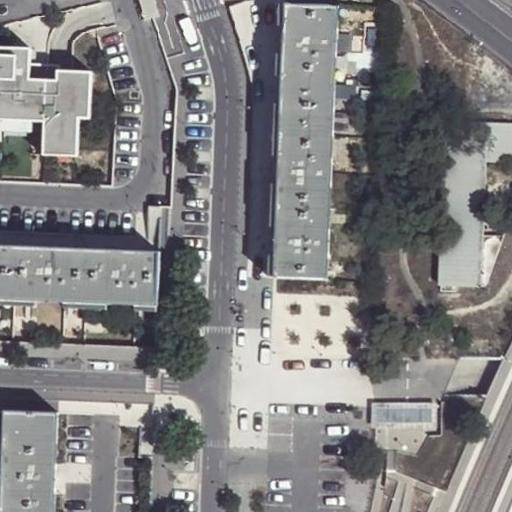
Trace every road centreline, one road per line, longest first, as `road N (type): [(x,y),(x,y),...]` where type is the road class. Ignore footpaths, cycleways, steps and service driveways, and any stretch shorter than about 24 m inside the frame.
road 1 (residential): [(217,383),(228,98),(202,0)]
road 2 (residential): [(0,194),(119,199),(141,192),(154,98),(124,0)]
road 3 (residential): [(0,377),(217,383)]
road 4 (residential): [(212,511),(217,383)]
